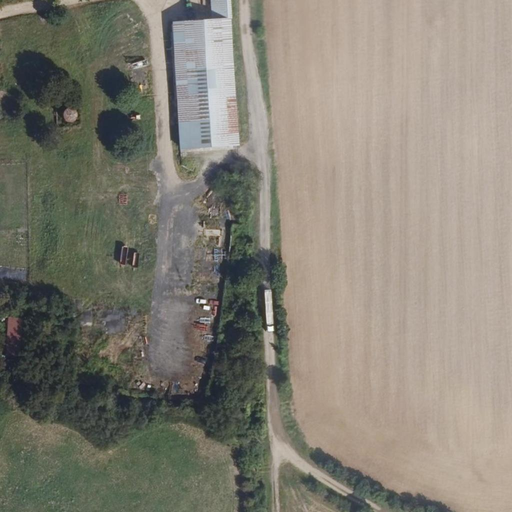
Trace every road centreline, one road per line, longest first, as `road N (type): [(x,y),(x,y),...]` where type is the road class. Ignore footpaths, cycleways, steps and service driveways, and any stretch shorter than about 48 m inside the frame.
road 1 (track): [(248,0),(287,511)]
road 2 (track): [(283,433),(169,386),(0,376)]
road 3 (track): [(283,433),(358,497),(398,511)]
